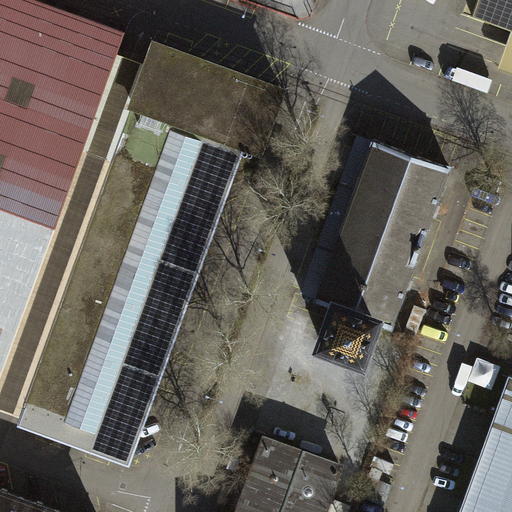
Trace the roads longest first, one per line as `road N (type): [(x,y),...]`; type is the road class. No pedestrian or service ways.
road 1 (unclassified): [(317,54),(143,501)]
road 2 (unclassified): [(179,511),(352,67)]
road 3 (unclassified): [(401,511),(511,210)]
road 4 (unclassified): [(352,67),(511,124)]
road 5 (unclassified): [(168,0),(317,54)]
road 6 (unclassified): [(0,448),(143,501)]
